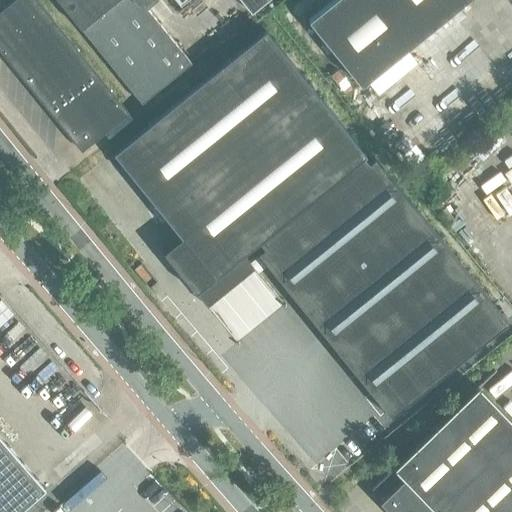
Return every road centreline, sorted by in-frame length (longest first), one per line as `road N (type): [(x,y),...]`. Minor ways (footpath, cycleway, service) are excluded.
road 1 (unclassified): [(311,511),(0,138)]
road 2 (unclassified): [(0,223),(250,511)]
